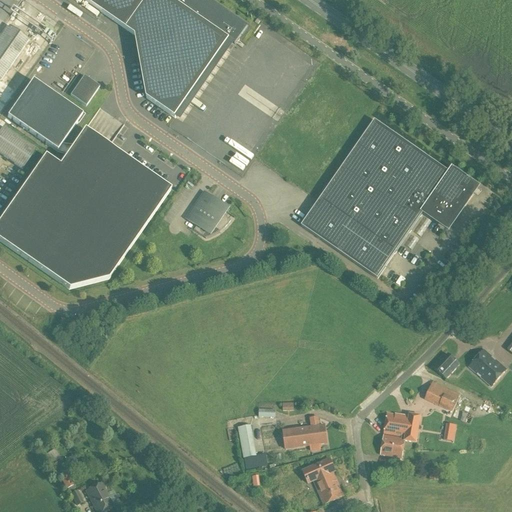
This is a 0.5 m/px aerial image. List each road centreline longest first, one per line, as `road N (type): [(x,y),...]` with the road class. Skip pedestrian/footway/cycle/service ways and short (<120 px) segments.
road 1 (unclassified): [(44,0),(112,51),(131,115),(249,198),(261,237),(240,266),(78,310),(59,308),(0,267)]
road 2 (unclassified): [(511,178),(252,0)]
road 3 (unclassified): [(368,507),(356,437),(365,412),(511,262)]
road 4 (primary): [(511,136),(312,0)]
road 5 (unknown): [(288,215),(400,295),(455,237)]
